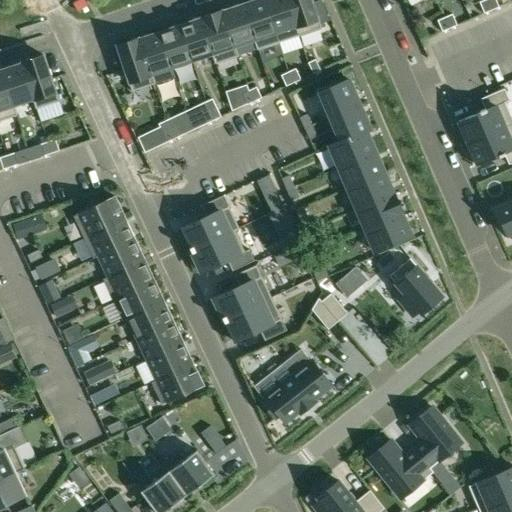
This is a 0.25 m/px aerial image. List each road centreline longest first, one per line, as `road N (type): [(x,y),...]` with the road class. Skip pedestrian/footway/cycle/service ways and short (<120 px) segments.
road 1 (residential): [(65,36),(271,485)]
road 2 (residential): [(365,0),(501,303)]
road 3 (residential): [(501,303),(271,485)]
